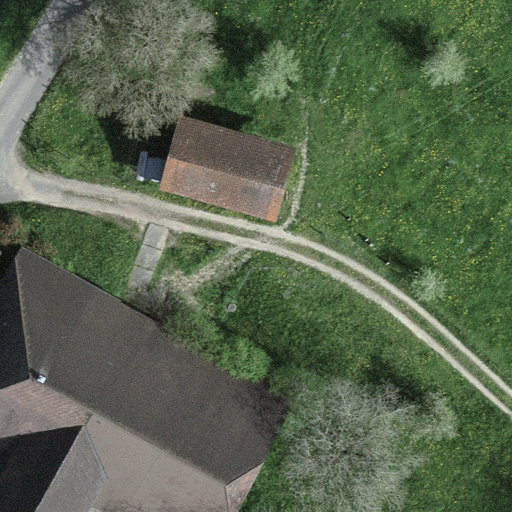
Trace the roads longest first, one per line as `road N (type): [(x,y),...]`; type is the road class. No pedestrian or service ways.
road 1 (track): [(0,179),(311,252),(436,336),(511,404)]
road 2 (unclassified): [(0,119),(77,0)]
